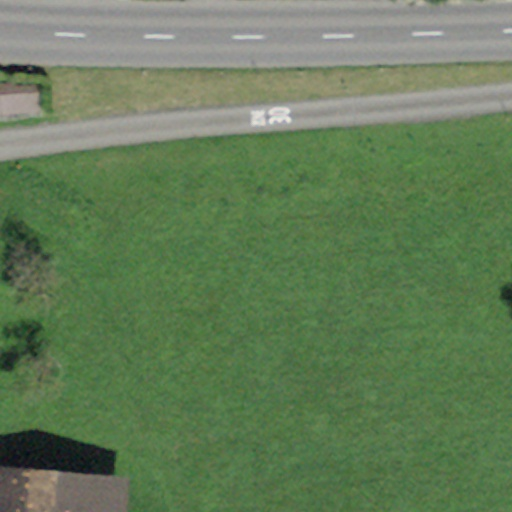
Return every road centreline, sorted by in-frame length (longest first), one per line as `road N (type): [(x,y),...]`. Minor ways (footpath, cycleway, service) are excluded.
road 1 (residential): [(0,147),(511,95)]
road 2 (primary): [(511,30),(246,37),(0,30)]
